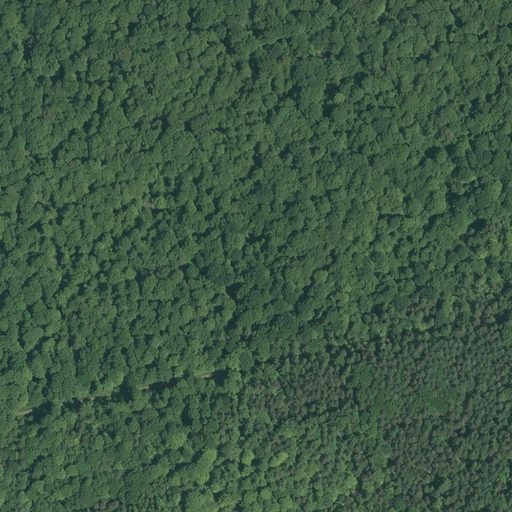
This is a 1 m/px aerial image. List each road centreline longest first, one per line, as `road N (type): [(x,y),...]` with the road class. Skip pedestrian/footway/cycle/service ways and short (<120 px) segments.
road 1 (track): [(0,414),(511,312)]
road 2 (track): [(511,298),(163,0)]
